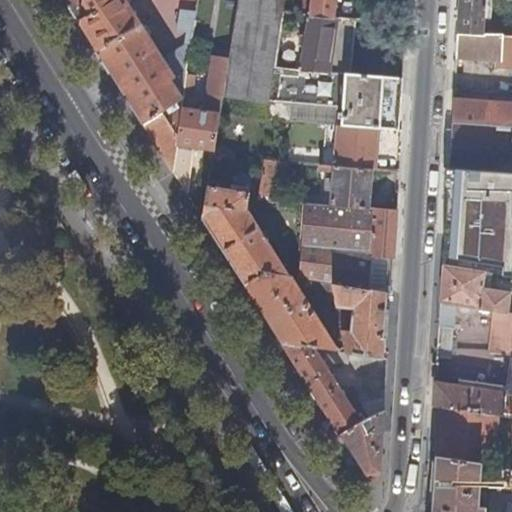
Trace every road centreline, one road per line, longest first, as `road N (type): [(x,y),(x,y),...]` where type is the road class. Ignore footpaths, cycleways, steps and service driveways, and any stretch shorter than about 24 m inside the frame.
road 1 (secondary): [(0,16),(315,511)]
road 2 (residential): [(430,0),(410,366),(392,511)]
